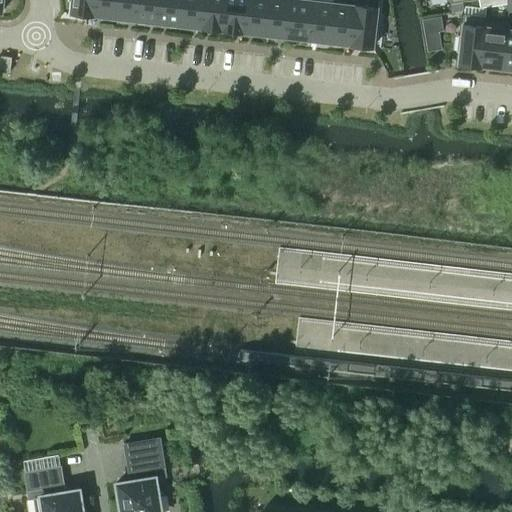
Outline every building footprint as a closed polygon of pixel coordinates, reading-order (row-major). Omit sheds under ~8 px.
[(71,0),(69,13),(92,15),(93,0),(68,0),(69,0),(71,0)] [(93,0),(92,15),(114,18),(115,0),(93,0)] [(115,0),(114,18),(135,20),(137,0),(115,0)] [(137,0),(135,20),(156,23),(158,0),(137,0)] [(158,0),(156,23),(178,25),(180,0),(158,0)] [(180,0),(178,25),(199,27),(202,0),(180,0)] [(202,0),(199,27),(221,30),(224,0),(202,0)] [(224,0),(221,30),(242,32),(245,0),(224,0)] [(245,0),(242,32),(264,35),(267,0),(245,0)] [(267,0),(264,35),(285,37),(289,0),(267,0)] [(289,0),(285,37),(307,40),(311,0),(289,0)] [(315,0),(311,0),(307,40),(328,42),(333,2),(315,0)] [(333,2),(328,42),(349,44),(354,0),(353,0),(353,4),(333,2)] [(377,0),(354,0),(349,44),(372,47),(373,34),(375,35),(377,20),(375,19),(377,0)] [(462,1),(450,3),(451,11),(463,9),(462,1)] [(457,63),(480,66),(485,16),(486,8),(465,6),(464,14),(463,14),(460,36),(458,36),(457,51),(459,51),(457,63)] [(422,19),(427,51),(441,49),(438,31),(442,30),(440,16),(422,19)] [(485,16),(480,66),(501,68),(506,21),(486,19),(486,17),(485,16)] [(506,21),(501,68),(511,69),(511,29),(507,29),(507,21),(506,21)] [(0,56),(0,71),(9,73),(11,57),(0,56)] [(159,511),(157,495),(163,494),(160,476),(165,475),(158,437),(123,443),(129,480),(115,482),(119,511),(159,511)] [(81,511),(78,488),(63,491),(59,466),(24,471),(29,498),(33,497),(35,511),(81,511)]
